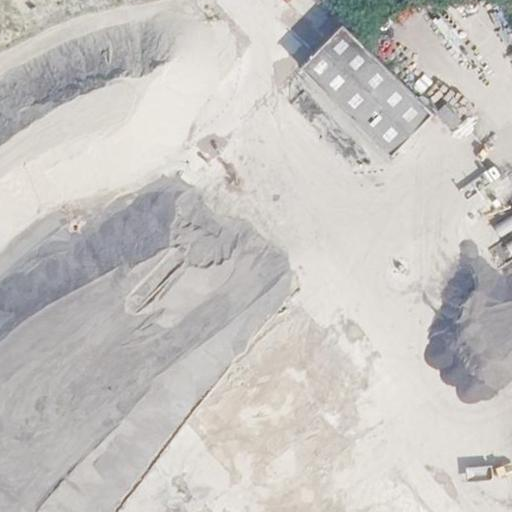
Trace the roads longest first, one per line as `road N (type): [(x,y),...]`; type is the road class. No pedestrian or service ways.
road 1 (unknown): [(511,126),(359,205),(310,210),(257,180)]
road 2 (unknown): [(349,511),(380,499),(511,406)]
